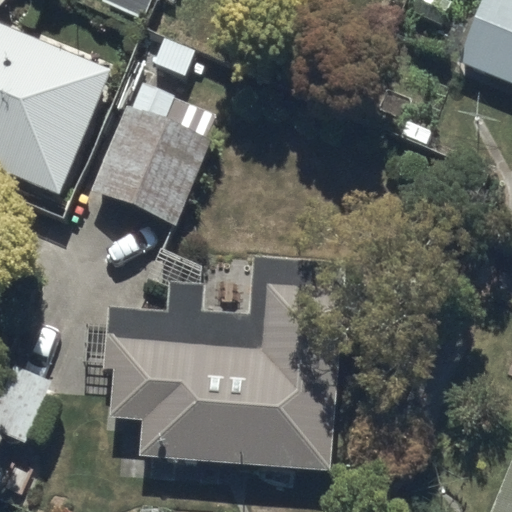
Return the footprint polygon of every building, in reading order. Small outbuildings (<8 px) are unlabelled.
[(511,0),(484,0),(459,62),(511,83),(511,0)] [(0,168),(62,193),(113,68),(0,21),(0,168)] [(211,139),(129,105),(94,188),(175,222),(211,139)] [(333,469),(347,266),(262,260),(258,317),(204,313),(206,284),(173,282),(171,308),(113,304),(108,363),(119,364),(116,414),(142,416),(139,456),(333,469)] [(55,380),(15,361),(0,393),(0,426),(28,439),(55,380)] [(511,511),(511,465),(493,511),(511,511)]
